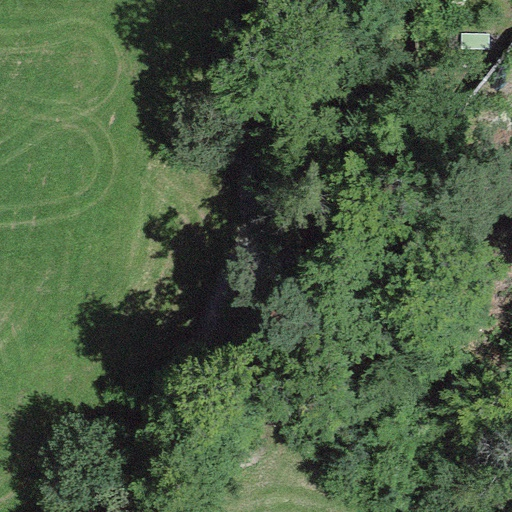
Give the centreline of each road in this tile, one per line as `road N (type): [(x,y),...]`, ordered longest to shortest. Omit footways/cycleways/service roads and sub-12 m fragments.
road 1 (track): [(135,511),(267,248)]
road 2 (track): [(267,248),(270,0)]
